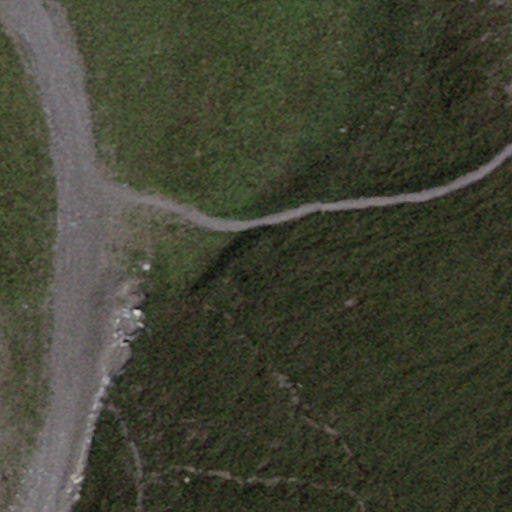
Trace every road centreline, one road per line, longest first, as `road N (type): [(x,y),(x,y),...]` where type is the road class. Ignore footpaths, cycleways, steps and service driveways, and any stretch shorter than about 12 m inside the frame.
road 1 (track): [(51,511),(71,449),(101,268),(100,213)]
road 2 (track): [(0,7),(56,74),(100,213)]
